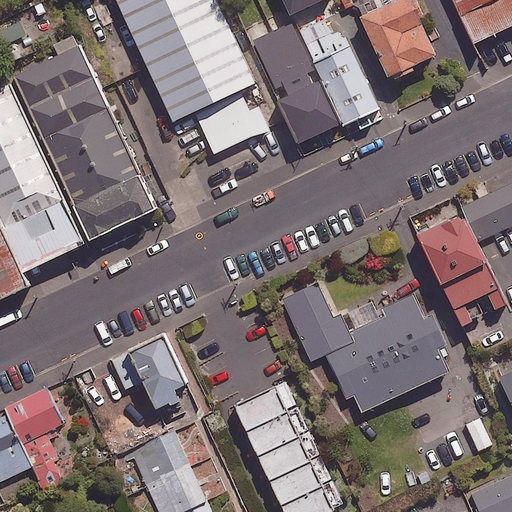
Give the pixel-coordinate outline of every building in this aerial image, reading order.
[(110,0),(171,120),(258,76),(219,0),(110,0)] [(289,0),(296,14),(326,0),(289,0)] [(449,51),(424,0),(393,0),(368,12),(398,75),(449,51)] [(511,25),(511,0),(456,0),(479,42),(511,25)] [(386,106),(338,5),(303,21),(328,73),(351,123),(386,106)] [(0,46),(30,32),(24,18),(0,29),(0,46)] [(24,70),(102,234),(171,202),(92,38),(24,70)] [(328,73),(283,95),(306,144),(351,123),(328,73)] [(0,184),(34,264),(92,240),(23,78),(0,87),(0,184)] [(241,93),(193,120),(221,170),(277,138),(256,102),(248,106),(241,93)] [(511,182),(468,204),(485,239),(511,225),(511,182)] [(0,299),(38,284),(2,201),(0,201),(0,299)] [(465,211),(417,234),(459,323),(508,300),(465,211)] [(316,271),(268,296),(306,368),(323,359),(351,411),(454,357),(431,313),(424,316),(410,288),(381,303),(386,312),(348,332),(316,271)] [(181,324),(134,346),(162,407),(209,386),(181,324)] [(511,371),(498,379),(511,409),(511,371)] [(287,384),(246,403),(295,511),(321,511),(342,503),(287,384)] [(14,412),(0,418),(0,481),(38,465),(14,412)] [(493,444),(480,418),(467,424),(479,450),(493,444)] [(229,511),(184,425),(121,452),(152,511),(229,511)] [(511,511),(511,472),(478,489),(489,511),(511,511)]
